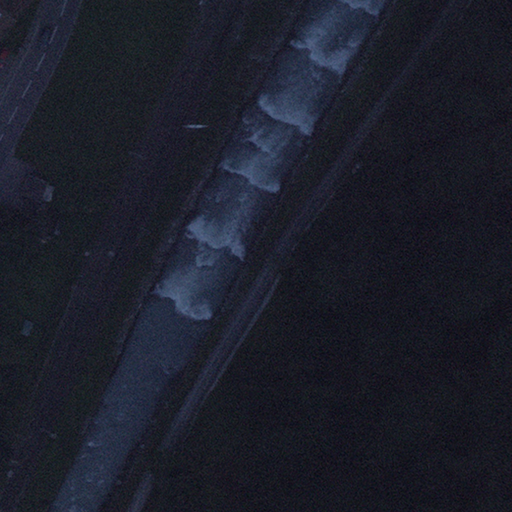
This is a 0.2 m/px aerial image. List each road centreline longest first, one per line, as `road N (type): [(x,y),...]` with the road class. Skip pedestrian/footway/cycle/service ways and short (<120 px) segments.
road 1 (track): [(141,511),(422,0)]
road 2 (secondary): [(67,0),(50,55),(0,150)]
